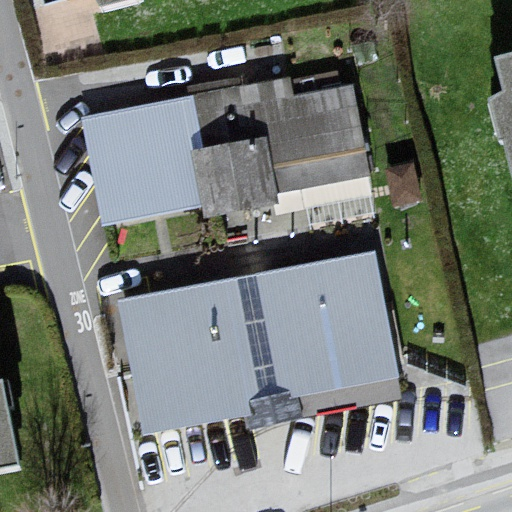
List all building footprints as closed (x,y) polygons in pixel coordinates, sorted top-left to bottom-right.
[(53,0),(57,10),(97,0),(53,0)] [(511,69),(490,75),(500,105),(484,108),(511,223),(511,69)] [(334,75),(76,125),(100,248),(358,199),(334,75)] [(364,262),(117,310),(139,442),(392,405),(364,262)] [(0,482),(21,479),(0,396),(0,482)]
